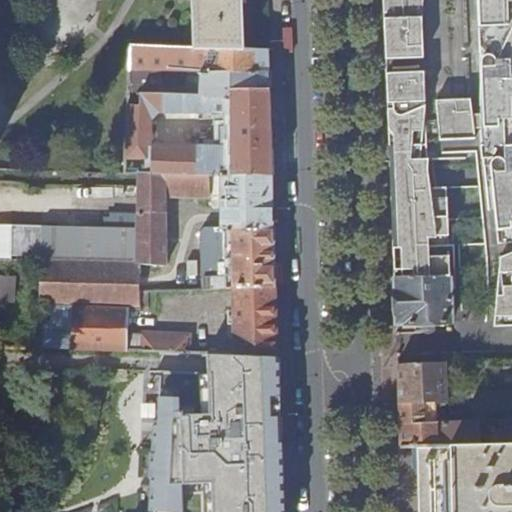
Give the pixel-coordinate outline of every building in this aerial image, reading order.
[(238,0),(191,0),(193,48),(207,48),(240,49),(238,0)] [(511,0),(382,0),(384,63),(392,278),(448,276),(448,280),(454,280),(452,219),(446,219),(445,187),(427,187),(426,159),(465,158),(465,152),(475,152),(481,219),(483,236),(486,291),(484,320),(493,320),(492,326),(511,325),(511,0)] [(140,70),(141,46),(130,46),(129,69),(140,70)] [(183,71),(184,47),(152,47),(151,70),(170,70),(183,71)] [(267,71),(266,50),(240,49),(207,48),(207,72),(267,71)] [(184,71),(183,71),(170,70),(170,78),(184,78),(194,81),(195,71),(184,71)] [(268,92),(267,71),(207,72),(201,72),(199,96),(229,97),(229,92),(268,92)] [(137,159),(146,160),(147,173),(165,173),(270,175),(268,92),(229,92),(229,97),(199,96),(139,94),(139,105),(128,105),(126,159),(137,159)] [(126,159),(125,173),(137,173),(137,159),(126,159)] [(42,260),(42,261),(39,307),(44,307),(46,307),(126,310),(128,310),(139,311),(139,293),(140,293),(140,265),(165,266),(166,198),(192,199),(210,198),(210,206),(215,210),(220,210),(220,227),(225,228),(272,228),(270,175),(165,173),(164,186),(138,185),(135,261),(110,261),(110,262),(42,260)] [(147,173),(138,173),(138,185),(164,186),(165,173),(147,173)] [(0,253),(41,254),(42,222),(0,220),(0,253)] [(217,242),(217,228),(206,228),(200,232),(201,242),(217,242)] [(273,286),(272,228),(225,228),(225,276),(202,278),(203,289),(233,287),(234,287),(273,286)] [(0,272),(0,298),(18,299),(19,273),(0,272)] [(448,276),(392,278),(394,324),(412,324),(440,323),(450,322),(448,280),(448,276)] [(275,356),(276,355),(273,286),(234,287),(233,287),(233,304),(234,312),(228,312),(228,325),(234,325),(234,355),(275,357),(275,356)] [(46,307),(43,346),(126,350),(139,351),(141,351),(186,353),(188,353),(189,353),(189,335),(140,333),(140,335),(127,334),(126,310),(46,307)] [(234,355),(206,354),(207,373),(159,370),(157,420),(151,420),(148,511),(153,511),(282,511),(277,356),(275,356),(275,357),(234,355)] [(511,362),(471,364),(471,389),(511,387),(511,362)] [(446,365),(395,366),(399,447),(415,447),(511,444),(511,418),(450,420),(450,422),(423,423),(422,387),(446,387),(446,365)] [(511,511),(511,444),(415,447),(415,511),(511,511)]
